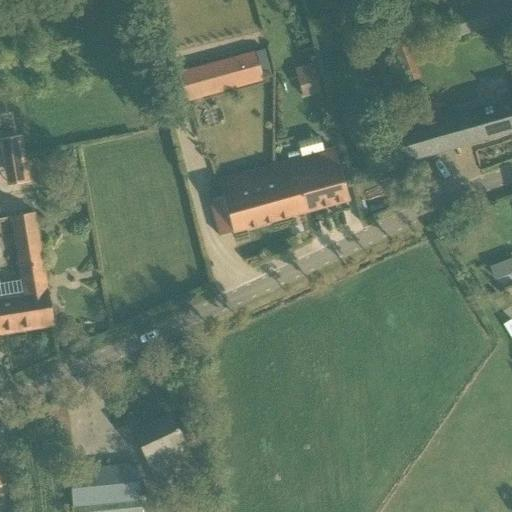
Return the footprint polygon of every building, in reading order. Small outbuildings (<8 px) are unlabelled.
[(488,26),(511,19),(511,0),(484,0),(481,1),(488,26)] [(404,82),(423,76),(413,40),(394,46),(404,82)] [(204,95),(261,78),(260,74),(270,71),(264,53),(255,56),(253,49),(195,67),(204,95)] [(302,98),(320,92),(311,63),(294,68),(302,98)] [(399,127),(408,161),(511,132),(511,100),(498,104),(498,102),(428,122),(427,119),(399,127)] [(333,148),(273,165),(277,181),(280,180),(286,202),(301,198),(304,212),(348,200),(333,148)] [(218,180),(222,196),(208,200),(219,236),(304,212),(301,198),(286,202),(280,180),(277,181),(273,165),(218,180)] [(46,290),(34,212),(10,216),(22,294),(1,297),(0,291),(0,334),(52,326),(46,290)] [(511,258),(492,265),(496,279),(511,273),(511,258)] [(184,444),(171,415),(134,432),(147,461),(148,461),(160,486),(174,480),(162,454),(184,444)] [(72,506),(140,500),(136,464),(69,471),(72,506)]
